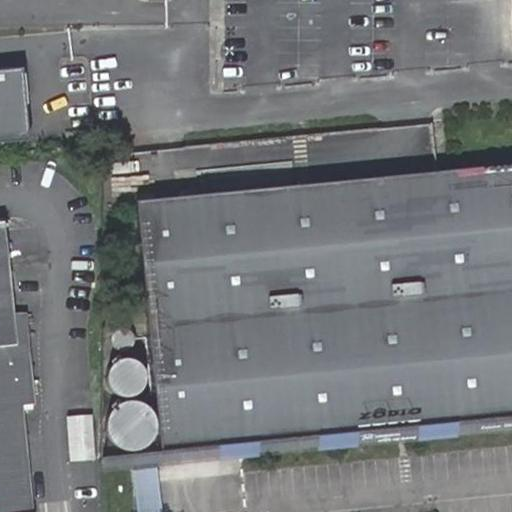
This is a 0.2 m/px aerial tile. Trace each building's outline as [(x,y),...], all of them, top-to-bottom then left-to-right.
[(20,70),(0,72),(0,140),(27,138),(20,70)] [(511,163),(136,200),(160,451),(511,417),(511,163)] [(0,511),(29,511),(17,400),(29,399),(23,346),(19,309),(8,310),(0,230),(0,511)] [(90,413),(65,415),(68,460),(93,458),(90,413)] [(511,417),(160,451),(98,457),(99,469),(511,429),(511,417)] [(155,511),(152,468),(131,470),(134,511),(155,511)]
